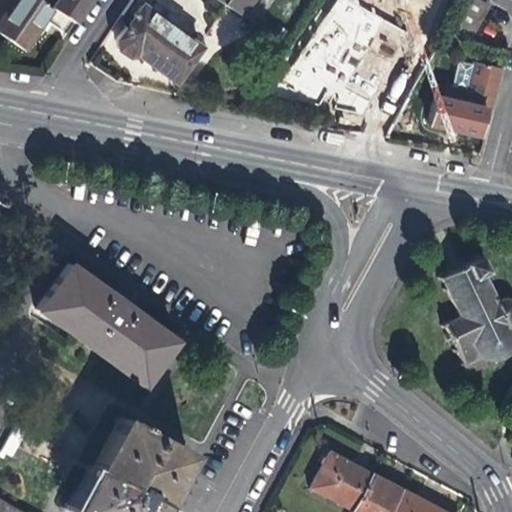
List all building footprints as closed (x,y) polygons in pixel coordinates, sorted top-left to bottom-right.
[(40,29),(53,10),(50,8),(38,0),(11,0),(0,17),(0,34),(25,51),(40,29)] [(54,0),(50,8),(53,10),(72,22),(87,0),(54,0)] [(218,0),(243,16),(253,0),(218,0)] [(461,0),(443,32),(467,45),(481,19),(489,5),(479,0),(461,0)] [(137,57),(146,64),(153,54),(181,74),(200,47),(139,4),(114,40),(116,50),(128,58),(137,57)] [(367,135),(384,139),(385,136),(404,102),(419,75),(426,62),(381,37),(378,43),(357,32),(342,59),(367,72),(367,82),(381,89),(389,94),(384,103),(367,135)] [(174,83),(181,74),(153,54),(146,64),(158,72),(174,83)] [(489,112),(500,68),(473,61),(466,91),(436,84),(427,124),(458,131),(476,135),(482,111),(489,112)] [(368,94),(384,103),(389,94),(381,89),(367,82),(368,94)] [(481,357),(483,357),(485,358),(491,359),(490,363),(493,363),(493,359),(498,358),(504,356),(506,359),(509,357),(507,353),(511,346),(511,332),(511,331),(507,323),(511,319),(511,301),(511,302),(507,299),(502,298),(498,299),(496,300),(477,262),(480,260),(480,258),(476,260),(475,257),(472,258),(473,261),(443,276),(441,273),(438,275),(440,278),(437,279),(439,282),(442,281),(459,315),(445,321),(443,319),(440,320),(442,323),(439,324),(441,327),(443,325),(454,347),(451,349),(453,353),(456,351),(462,362),(458,363),(460,367),(464,365),(468,374),(485,365),(481,357)] [(66,262),(33,309),(140,386),(173,339),(114,296),(66,262)] [(187,452),(119,415),(68,511),(70,511),(154,511),(164,494),(187,452)] [(307,487),(350,510),(369,474),(348,462),(327,451),(307,487)] [(387,511),(399,490),(381,480),(369,474),(350,510),(349,511),(387,511)] [(440,511),(426,504),(399,490),(387,511),(440,511)] [(23,511),(0,499),(0,511),(23,511)]
